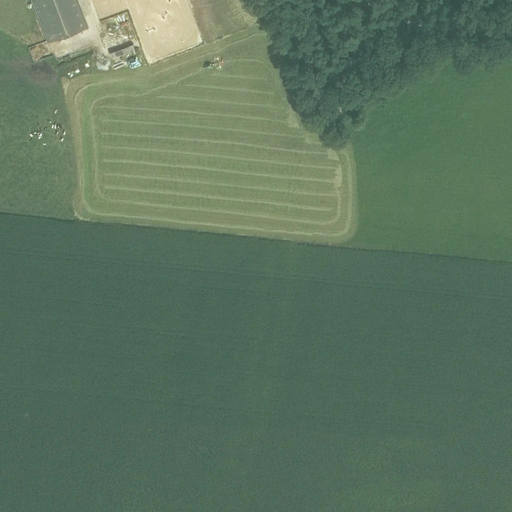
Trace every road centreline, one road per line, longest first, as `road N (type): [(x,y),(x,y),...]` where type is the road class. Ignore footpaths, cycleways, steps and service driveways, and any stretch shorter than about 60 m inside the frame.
road 1 (track): [(511,26),(444,24),(366,0)]
road 2 (track): [(288,0),(329,92),(332,126)]
